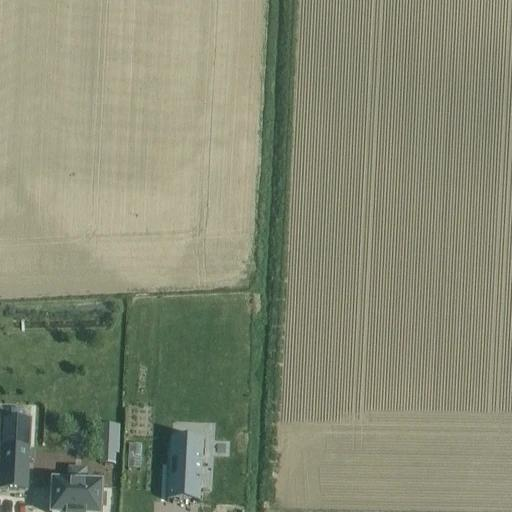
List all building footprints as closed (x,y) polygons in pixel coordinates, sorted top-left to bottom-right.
[(32,421),(2,420),(0,452),(0,490),(28,492),(32,421)] [(96,453),(101,453),(100,464),(114,465),(114,454),(118,454),(120,427),(97,427),(96,453)] [(171,440),(167,502),(199,504),(202,441),(171,440)] [(141,446),(129,446),(128,470),(140,471),(141,446)] [(53,484),(51,511),(99,511),(100,508),(105,509),(105,496),(101,495),(101,486),(85,485),(86,470),(69,470),(69,484),(53,484)]
